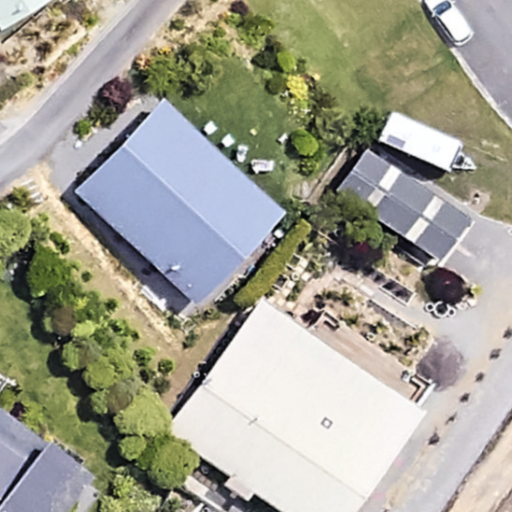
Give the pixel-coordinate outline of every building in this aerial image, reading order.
[(0,0),(0,19),(31,0),(0,0)] [(271,213),(153,100),(69,189),(187,301),(271,213)] [(458,218),(380,166),(352,208),(430,261),(458,218)] [(340,511),(411,411),(250,299),(157,433),(271,511),(340,511)] [(0,511),(50,511),(78,475),(0,416),(0,511)]
